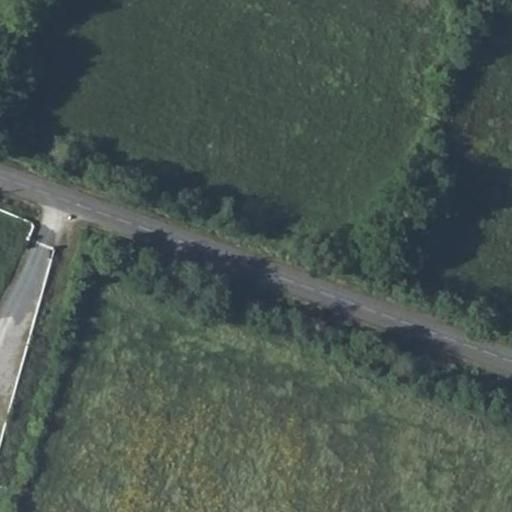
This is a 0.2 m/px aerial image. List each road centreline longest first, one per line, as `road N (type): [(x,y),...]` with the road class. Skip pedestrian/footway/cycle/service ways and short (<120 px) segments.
road 1 (tertiary): [(511,362),(0,177)]
road 2 (track): [(77,205),(0,494)]
